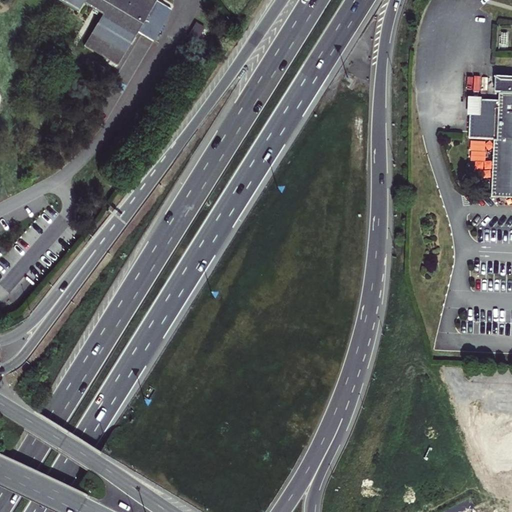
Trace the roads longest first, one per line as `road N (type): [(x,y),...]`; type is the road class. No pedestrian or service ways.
road 1 (motorway): [(39,511),(362,0)]
road 2 (motorway): [(314,0),(0,500)]
road 3 (motorway): [(348,376),(373,276),(381,58),(394,0)]
road 4 (motorway): [(283,0),(122,219)]
road 5 (primary): [(170,511),(0,403)]
road 6 (motorway): [(122,219),(23,356),(0,371)]
road 7 (motorway): [(122,219),(36,319),(0,342)]
road 8 (motorway): [(280,511),(321,444),(348,376)]
road 9 (motorway): [(310,511),(350,409),(348,376)]
